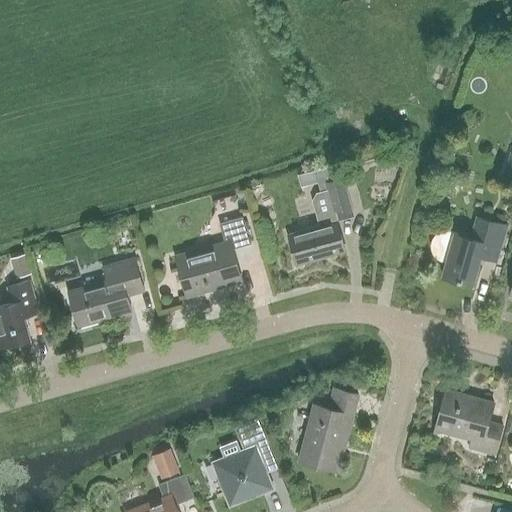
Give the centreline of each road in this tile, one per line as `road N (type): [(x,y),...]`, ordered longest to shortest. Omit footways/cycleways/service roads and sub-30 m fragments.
road 1 (unclassified): [(412,324),(310,316),(0,403)]
road 2 (track): [(386,293),(426,126),(394,28)]
road 3 (residential): [(371,494),(412,324)]
